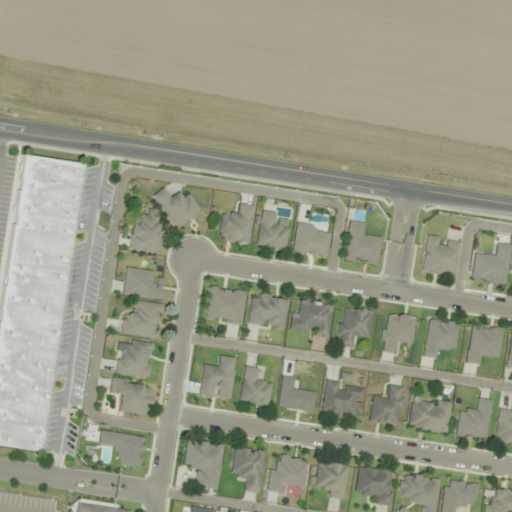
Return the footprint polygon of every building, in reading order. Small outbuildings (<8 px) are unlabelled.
[(0,247),(16,150),(104,163),(56,462),(0,453),(0,247)] [(169,196),(164,188),(151,196),(173,229),(200,212),(188,194),(181,198),(176,191),(169,196)] [(252,205),(233,203),(232,213),(220,212),(217,240),(248,244),(252,205)] [(128,249),(156,253),(161,211),(143,209),(141,222),(132,221),(128,249)] [(255,246),(283,251),(287,227),(277,226),(279,215),(260,212),(255,246)] [(342,261),(376,265),(380,236),(362,233),(363,224),(347,221),(342,261)] [(329,228),(295,224),(291,253),(325,257),(329,228)] [(458,240),(424,236),(420,272),(454,276),(458,240)] [(163,281),(153,280),(154,272),(124,268),(121,294),(161,300),(163,281)] [(244,290),(207,286),(203,321),(240,326),(244,290)] [(286,297),(250,293),(246,327),(282,330),(286,297)] [(119,333),(156,340),(162,305),(135,300),(132,315),(123,313),(119,333)] [(300,310),(291,309),(288,333),(327,338),(332,304),(301,300),(300,310)] [(367,340),(371,311),(341,306),(334,346),(353,349),(355,338),(367,340)] [(397,353),(398,343),(411,344),(414,316),(382,312),(378,351),(397,353)] [(421,356),(439,358),(440,349),(453,351),(457,323),(426,319),(421,356)] [(464,363),(478,365),(480,356),(497,359),(501,330),(469,325),(464,363)] [(118,349),(114,373),(146,378),(152,344),(129,340),(127,351),(118,349)] [(197,397),(229,400),(233,358),(214,356),(212,366),(200,365),(197,397)] [(266,407),(270,382),(261,381),(262,370),(243,367),(237,402),(266,407)] [(318,415),(349,419),(352,401),(360,402),(363,386),(323,380),(318,415)] [(108,394),(118,395),(115,412),(146,415),(150,386),(110,381),(108,394)] [(368,422),(398,425),(402,387),(384,385),(383,395),(371,394),(368,422)] [(406,427),(445,433),(450,404),(410,398),(406,427)] [(458,407),(455,435),(484,439),(489,401),(478,399),(477,409),(458,407)] [(511,444),(511,415),(511,416),(511,411),(497,409),(493,442),(511,444)] [(221,444),(184,439),(181,467),(194,469),(192,487),(216,489),(221,444)] [(245,481),(244,491),(258,493),(264,451),(233,447),(228,478),(245,481)] [(282,484),(302,486),(306,458),(280,455),(278,465),(269,464),(265,491),(281,493),(282,484)] [(347,466),(315,460),(311,483),(322,485),(320,495),(341,499),(347,466)] [(393,471),(356,467),(354,491),(372,493),(371,503),(389,505),(393,471)] [(415,511),(433,511),(438,479),(399,473),(396,494),(406,495),(405,502),(417,503),(415,511)] [(477,484),(443,479),(438,511),(453,511),(455,508),(473,510),(477,484)] [(511,511),(511,490),(494,488),(493,499),(484,498),(482,511),(511,511)] [(129,511),(130,508),(75,503),(74,511),(129,511)]
